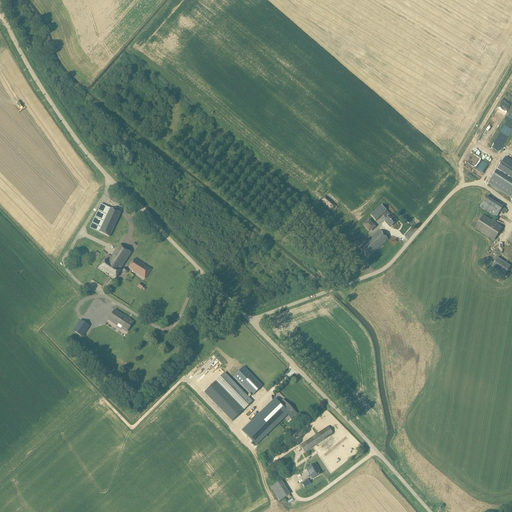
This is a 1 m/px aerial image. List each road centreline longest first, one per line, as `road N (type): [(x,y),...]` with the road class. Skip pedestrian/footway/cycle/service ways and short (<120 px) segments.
road 1 (unclassified): [(250,319),(67,127),(0,0)]
road 2 (unclassified): [(250,319),(387,269),(463,181)]
road 3 (unclassified): [(428,511),(250,319)]
